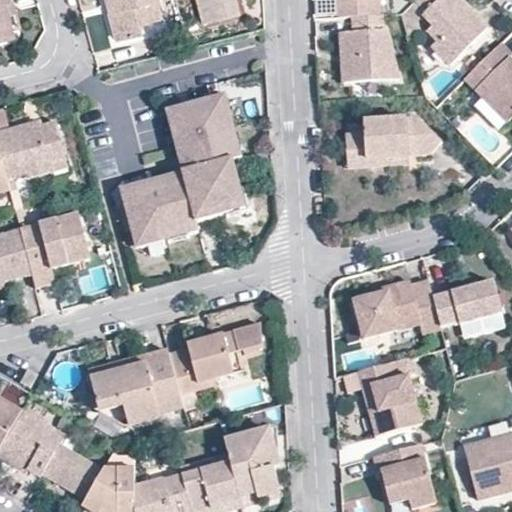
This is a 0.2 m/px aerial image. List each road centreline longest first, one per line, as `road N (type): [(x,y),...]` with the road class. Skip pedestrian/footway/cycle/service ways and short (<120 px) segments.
road 1 (residential): [(0,340),(302,267)]
road 2 (residential): [(288,0),(302,267)]
road 3 (residential): [(302,267),(317,511)]
road 4 (residential): [(511,183),(468,227),(302,267)]
